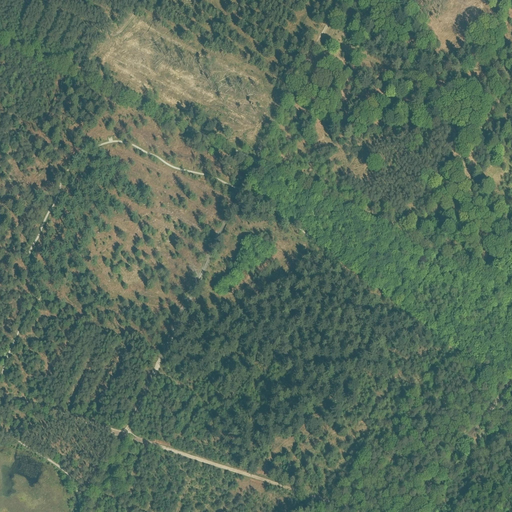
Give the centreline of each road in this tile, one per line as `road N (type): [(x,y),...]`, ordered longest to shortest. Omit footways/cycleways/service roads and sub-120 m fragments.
road 1 (track): [(358,511),(0,395)]
road 2 (track): [(256,161),(341,0)]
road 3 (track): [(511,384),(407,511)]
